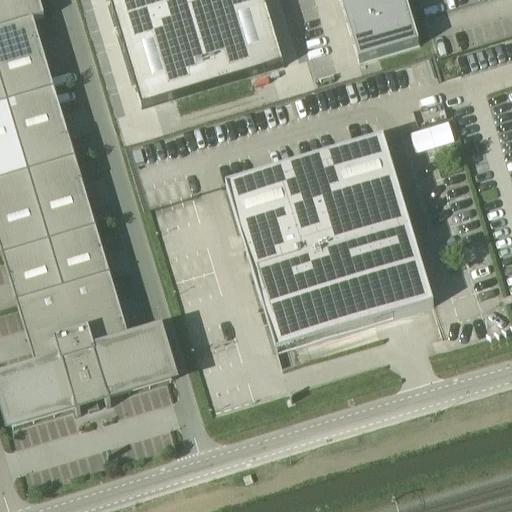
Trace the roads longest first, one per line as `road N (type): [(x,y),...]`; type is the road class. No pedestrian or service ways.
road 1 (unknown): [(410,406),(395,365),(367,352),(247,378),(186,199),(193,168),(376,111)]
road 2 (unclassified): [(58,0),(203,468)]
road 3 (unclassified): [(511,375),(203,468)]
road 4 (unclassified): [(203,468),(71,511)]
